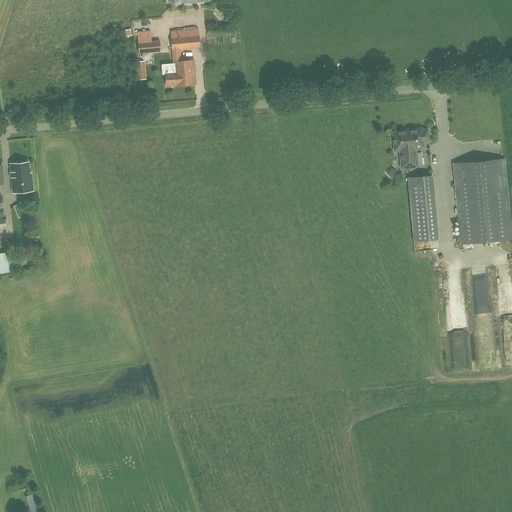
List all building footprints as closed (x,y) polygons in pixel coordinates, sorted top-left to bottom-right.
[(199,35),(198,35),(198,29),(171,32),(175,76),(166,77),(167,85),(176,85),(196,84),(194,60),(180,61),(180,49),(200,47),(199,35)] [(160,40),(138,42),(139,52),(161,50),(160,40)] [(146,79),(144,61),(135,62),(137,80),(146,79)] [(412,129),(412,131),(393,132),(394,151),(400,150),(401,167),(417,166),(416,149),(423,148),(423,141),(428,141),(427,130),(422,130),(422,129),(412,129)] [(510,239),(503,159),(454,163),(462,243),(510,239)] [(10,164),(12,178),(13,192),(33,190),(31,173),(29,173),(28,162),(10,164)] [(391,177),(395,173),(391,169),(387,173),(391,177)] [(408,177),(413,241),(438,239),(432,175),(408,177)] [(22,203),(14,206),(18,218),(26,215),(22,203)] [(466,336),(465,315),(450,316),(450,337),(466,336)] [(38,511),(33,494),(26,496),(30,511),(38,511)]
